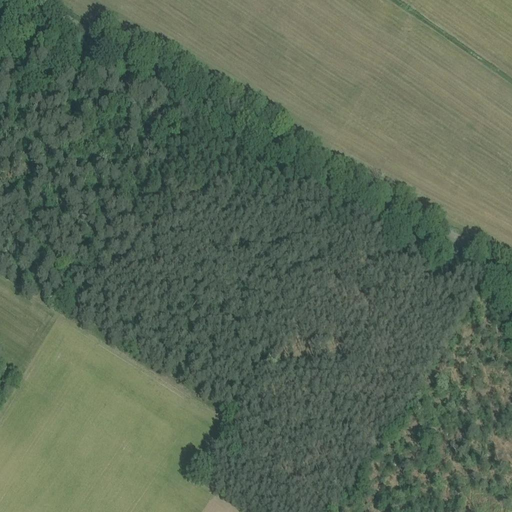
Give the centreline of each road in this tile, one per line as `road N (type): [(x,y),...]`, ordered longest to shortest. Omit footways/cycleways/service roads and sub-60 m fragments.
road 1 (track): [(41,0),(511,271)]
road 2 (track): [(461,241),(406,257),(380,295),(349,384),(318,404),(224,438)]
